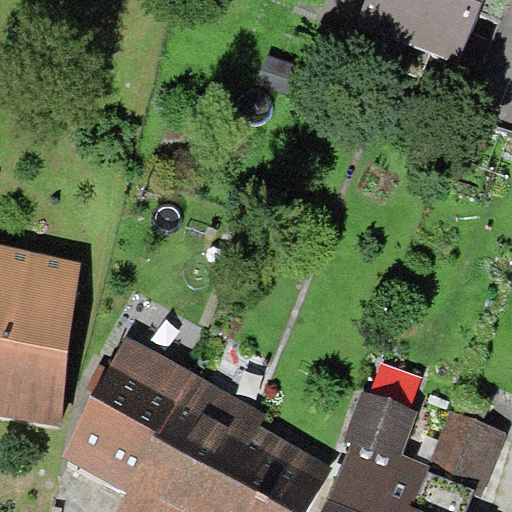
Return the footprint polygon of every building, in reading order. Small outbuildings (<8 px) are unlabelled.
[(368,0),(357,28),(459,69),(486,0),(368,0)] [(266,59),(258,85),(293,95),(301,70),(266,59)] [(0,248),(0,418),(56,429),(86,264),(0,248)] [(128,496),(194,376),(128,340),(62,460),(109,486),(128,496)] [(268,417),(194,376),(128,496),(119,511),(310,511),(334,469),(261,429),(268,417)] [(352,448),(399,465),(402,457),(418,414),(362,394),(343,445),(352,448)] [(460,398),(454,415),(482,426),(489,409),(460,398)] [(454,415),(450,413),(429,468),(426,475),(483,497),(506,435),(482,426),(454,415)] [(429,468),(402,457),(399,465),(352,448),(325,511),(409,511),(410,510),(414,511),(426,475),(429,468)]
